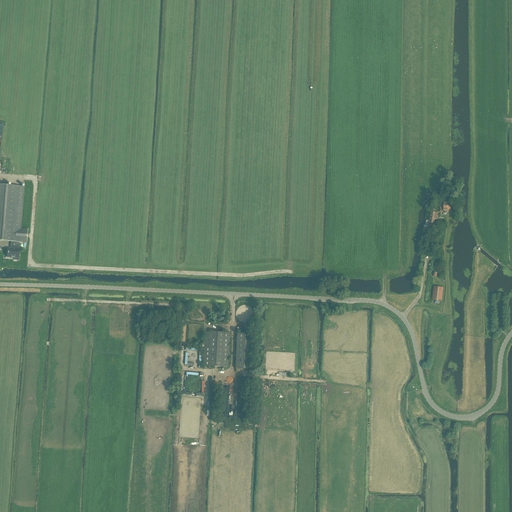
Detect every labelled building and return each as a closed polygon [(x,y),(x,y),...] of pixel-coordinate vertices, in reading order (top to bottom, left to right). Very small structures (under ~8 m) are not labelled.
[(14,260),(18,261),(19,249),(18,249),(19,242),(20,242),(27,243),(28,229),(21,229),(24,187),(0,185),(0,240),(11,242),(11,249),(8,249),(7,258),(14,258),(14,260)] [(440,202),(440,209),(444,209),(444,212),(448,212),(450,209),(450,205),(447,202),(440,202)] [(437,219),(438,213),(430,212),(428,220),(427,220),(426,220),(426,221),(425,222),(425,224),(425,225),(426,226),(427,226),(427,229),(433,230),(435,219),(437,219)] [(432,299),(441,300),(443,288),(434,287),(432,299)] [(203,366),(228,367),(230,333),(204,332),(203,366)] [(235,369),(250,369),(252,334),(237,333),(235,369)]
